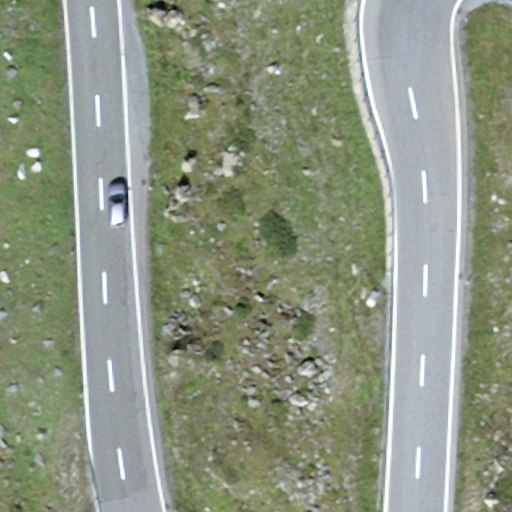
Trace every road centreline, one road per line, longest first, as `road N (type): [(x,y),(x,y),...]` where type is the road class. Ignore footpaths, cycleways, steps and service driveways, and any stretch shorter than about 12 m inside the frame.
road 1 (primary): [(131,511),(107,350),(93,0)]
road 2 (primary): [(408,0),(403,36),(425,204),(415,511)]
